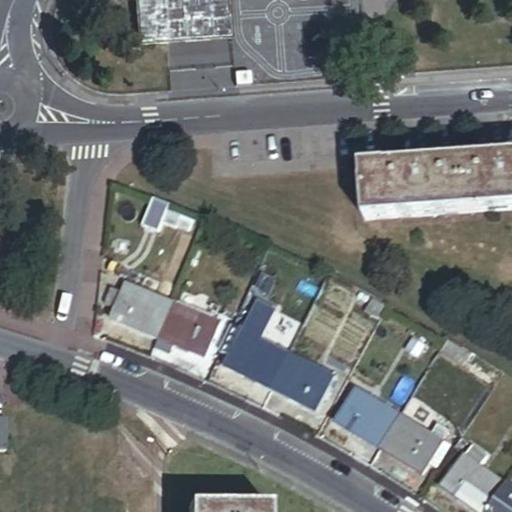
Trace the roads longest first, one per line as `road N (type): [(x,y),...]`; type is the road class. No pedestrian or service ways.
road 1 (residential): [(511,94),(94,120)]
road 2 (residential): [(377,511),(261,442),(151,391),(0,337)]
road 3 (unclassified): [(94,120),(67,319)]
